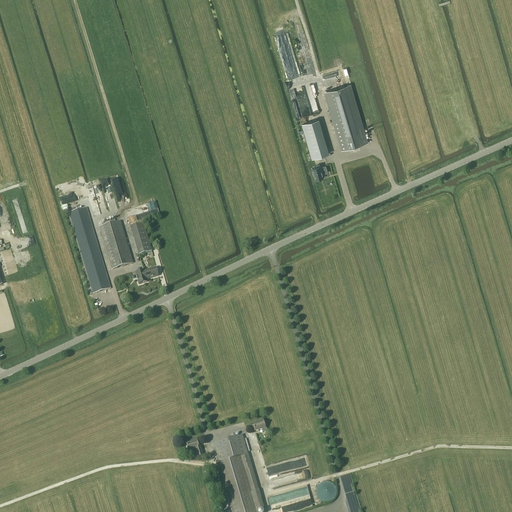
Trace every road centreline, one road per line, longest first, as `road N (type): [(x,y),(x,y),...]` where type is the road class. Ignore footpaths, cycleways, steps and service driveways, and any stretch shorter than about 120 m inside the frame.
road 1 (unclassified): [(0,377),(511,140)]
road 2 (track): [(511,447),(438,446),(336,475)]
